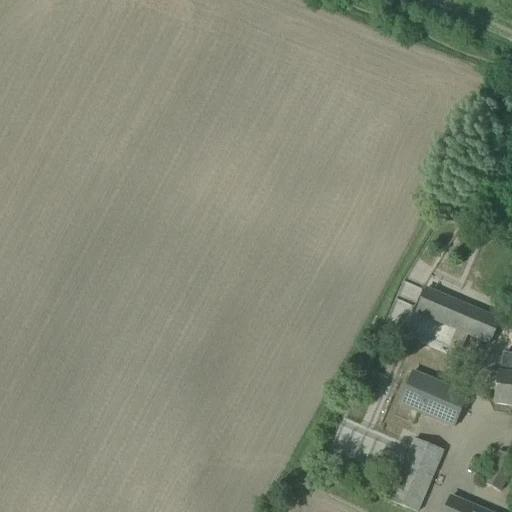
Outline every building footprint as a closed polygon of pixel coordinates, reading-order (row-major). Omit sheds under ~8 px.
[(428,290),(417,314),(490,346),(500,322),(428,290)] [(499,374),(495,404),(511,406),(511,356),(504,356),(501,375),(499,374)] [(413,370),(398,402),(453,427),(466,395),(413,370)] [(331,424),(323,444),(342,452),(350,431),(331,424)] [(401,468),(386,502),(409,511),(418,511),(443,453),(412,440),(407,452),(401,468)] [(511,460),(498,453),(482,485),(500,493),(511,468),(511,460)] [(477,511),(450,500),(444,511),(477,511)]
